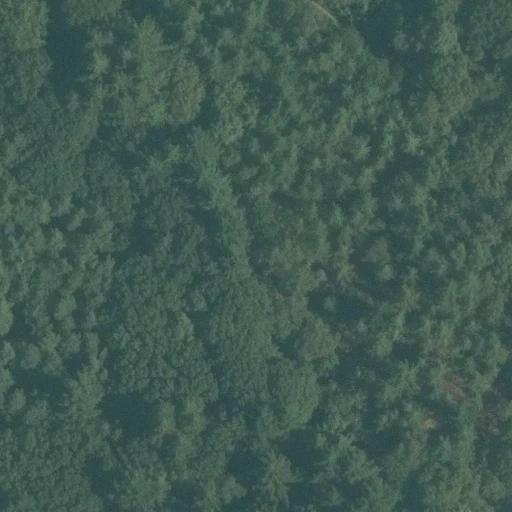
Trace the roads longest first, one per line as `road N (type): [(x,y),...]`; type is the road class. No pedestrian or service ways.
road 1 (track): [(0,80),(41,104),(110,121),(179,107)]
road 2 (unknown): [(326,511),(355,483),(401,484),(474,511)]
